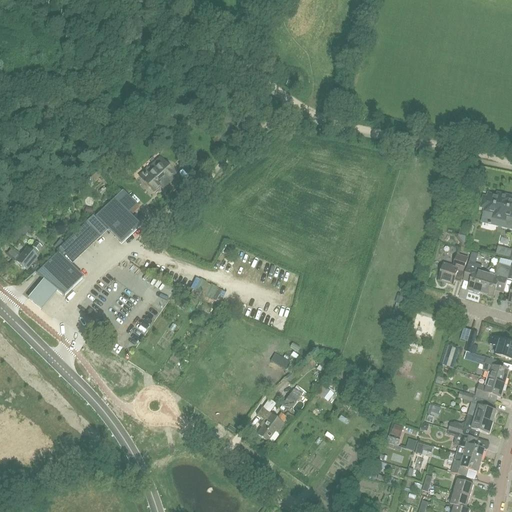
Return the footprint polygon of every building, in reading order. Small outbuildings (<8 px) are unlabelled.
[(204,137),(198,142),(215,161),(221,156),(204,137)] [(111,153),(104,158),(105,159),(112,168),(119,163),(111,153)] [(154,192),(174,174),(163,162),(143,180),(154,192)] [(93,183),(96,179),(103,173),(95,165),(85,174),(93,183)] [(115,199),(128,214),(129,213),(136,206),(123,191),(115,199)] [(492,214),(491,219),(506,223),(507,218),(511,218),(511,200),(504,198),(505,196),(498,194),(497,197),(488,195),(488,198),(485,198),(484,200),(483,202),(482,204),(482,206),(483,208),(485,209),(484,212),(492,214)] [(131,216),(129,213),(128,214),(115,199),(114,199),(95,217),(121,245),(141,226),(131,216)] [(93,216),(85,223),(57,251),(58,252),(36,273),(43,279),(58,291),(64,297),(83,278),(71,266),(107,231),(93,216)] [(14,244),(31,230),(26,224),(9,238),(14,244)] [(35,255),(41,247),(36,243),(30,250),(26,248),(15,261),(26,271),(38,257),(35,255)] [(511,260),(511,252),(504,251),(502,259),(511,260)] [(463,273),(468,259),(456,255),(453,267),(444,264),(438,282),(453,286),(458,271),(463,273)] [(481,295),(487,275),(480,273),(482,266),(468,262),(463,281),(470,284),(468,291),(481,295)] [(503,294),(507,280),(511,268),(498,264),(494,277),(487,275),(481,295),(493,298),(495,291),(503,294)] [(43,279),(27,299),(41,311),(58,291),(43,279)] [(99,315),(110,322),(128,296),(111,284),(89,316),(95,320),(99,315)] [(467,353),(476,355),(478,347),(474,345),(478,333),(471,331),(468,342),(464,352),(467,353)] [(511,360),(511,343),(491,337),(489,344),(498,347),(495,355),(511,360)] [(454,370),(460,350),(446,345),(440,365),(454,370)] [(499,363),(476,355),(467,353),(465,359),(485,365),(483,371),(491,373),(489,380),(505,385),(509,372),(498,368),(499,363)] [(501,399),(505,385),(489,380),(487,387),(479,385),(475,397),(488,401),(489,395),(501,399)] [(328,402),(333,395),(326,390),(328,387),(322,383),(315,393),(328,402)] [(312,396),(297,386),(294,390),(294,389),(280,409),(283,410),(285,408),(290,411),(302,395),(309,400),(312,396)] [(471,403),(473,396),(460,392),(458,399),(471,403)] [(468,415),(493,424),(497,412),(471,404),(468,415)] [(268,441),(271,443),(274,443),(279,436),(278,434),(275,432),(276,432),(278,433),(284,424),(283,423),(285,419),(280,415),(278,419),(270,413),(269,414),(262,408),(256,415),(264,421),(260,426),(262,428),(257,435),(267,443),(268,441)] [(320,410),(316,413),(322,420),(326,417),(320,410)] [(450,426),(448,431),(462,435),(463,435),(469,437),(471,430),(489,436),(493,424),(468,415),(464,428),(450,424),(450,426)] [(348,424),(350,420),(343,416),(341,420),(348,424)] [(392,435),(403,439),(407,429),(396,425),(392,435)] [(457,455),(465,457),(465,456),(482,462),(485,450),(476,447),(478,440),(469,437),(463,435),(463,436),(462,435),(448,431),(447,434),(448,435),(454,437),(455,439),(454,444),(455,446),(459,447),(457,455)] [(415,453),(421,455),(424,445),(418,443),(415,453)] [(478,473),(482,462),(465,456),(465,457),(457,455),(455,461),(452,473),(466,478),(469,470),(478,473)] [(381,463),(379,470),(388,472),(389,465),(381,463)] [(424,484),(430,486),(433,478),(427,476),(424,484)] [(455,493),(470,498),(474,486),(459,481),(455,493)] [(429,490),(430,486),(424,484),(422,491),(428,493),(429,490)] [(467,510),(470,498),(455,493),(451,506),(455,507),(455,506),(467,510)]
